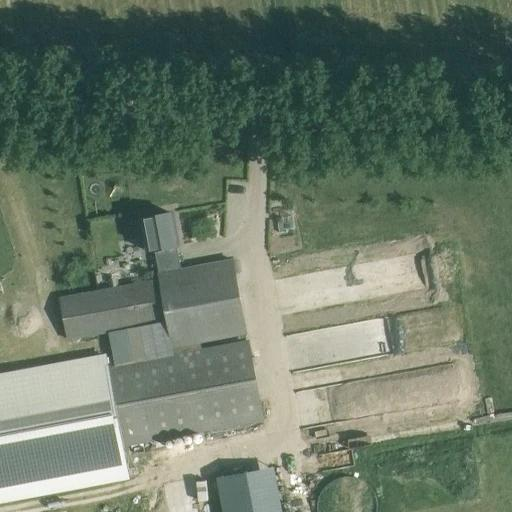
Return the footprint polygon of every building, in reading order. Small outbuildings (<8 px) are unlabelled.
[(155,250),(160,274),(177,270),(172,247),(177,246),(171,213),(141,218),(148,252),(155,250)] [(177,270),(160,274),(161,279),(168,320),(174,351),(201,346),(200,342),(247,334),(234,260),(177,270)] [(68,338),(168,320),(161,279),(60,297),(68,338)] [(450,307),(375,317),(377,336),(453,326),(450,307)] [(201,346),(174,351),(174,352),(175,355),(108,367),(123,447),(264,421),(249,340),(202,348),(201,346)] [(0,499),(128,476),(123,447),(108,367),(106,355),(0,374),(0,499)] [(277,511),(270,466),(212,476),(218,511),(277,511)]
